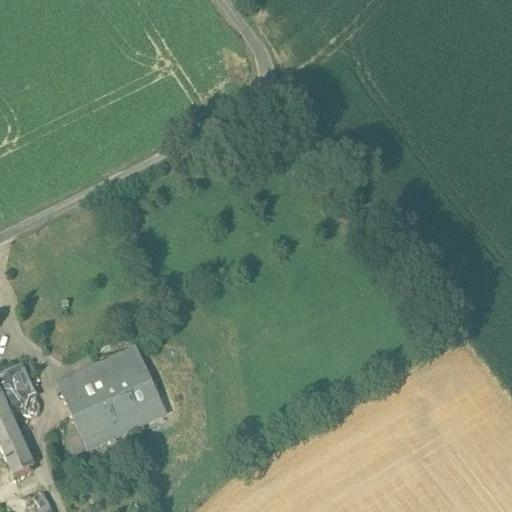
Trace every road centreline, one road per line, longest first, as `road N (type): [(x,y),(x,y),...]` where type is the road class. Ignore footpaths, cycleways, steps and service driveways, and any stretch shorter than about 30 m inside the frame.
road 1 (track): [(225,0),(263,51),(262,108),(228,133),(0,239)]
road 2 (track): [(0,286),(8,333),(43,367),(44,482)]
